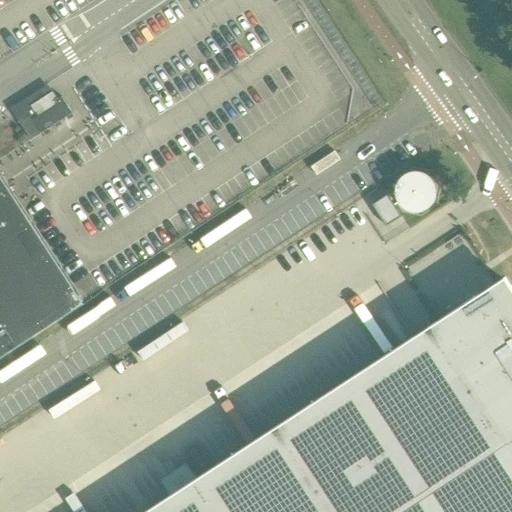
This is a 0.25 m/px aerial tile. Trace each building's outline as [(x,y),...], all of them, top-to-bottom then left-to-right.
[(33,120),(41,133),(72,113),(61,97),(57,99),(52,92),(31,106),(38,117),(33,120)] [(434,183),(431,179),(427,175),(422,173),(416,172),(411,173),(406,175),(401,178),(398,183),(396,188),(396,193),(397,199),(399,204),(403,208),(407,211),(412,212),(418,212),(423,211),(428,208),(432,204),(435,200),(436,194),(436,189),(434,183)] [(0,185),(0,349),(75,300),(0,185)] [(372,205),(386,227),(401,217),(387,195),(372,205)] [(511,511),(511,292),(504,280),(497,285),(478,297),(477,296),(467,302),(442,318),(413,337),(412,337),(380,359),(351,377),(277,426),(199,477),(197,478),(186,461),(158,480),(169,496),(144,511),(511,511)] [(435,299),(428,303),(437,316),(443,312),(435,299)]
